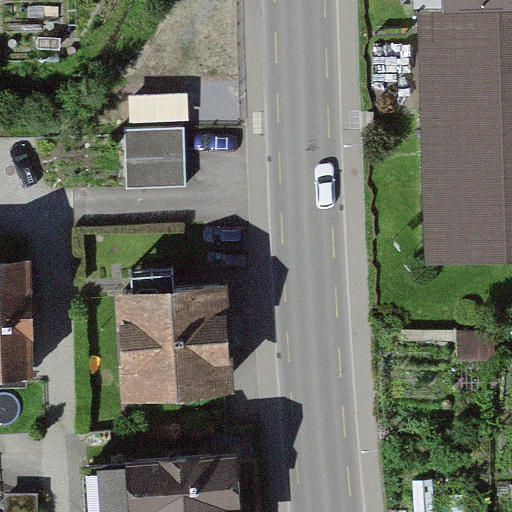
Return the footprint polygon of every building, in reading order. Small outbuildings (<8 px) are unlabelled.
[(511,0),(418,0),(426,269),(511,266),(511,0)] [(179,120),(119,122),(120,182),(183,179),(179,120)] [(29,265),(0,265),(0,382),(32,381),(29,265)] [(208,279),(93,285),(99,395),(214,389),(208,279)] [(238,511),(236,458),(125,462),(127,511),(238,511)]
